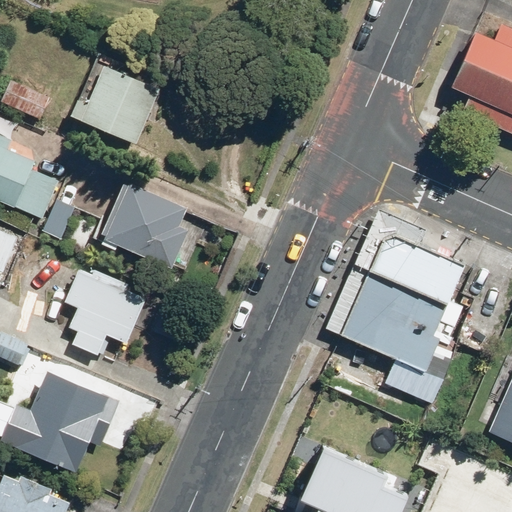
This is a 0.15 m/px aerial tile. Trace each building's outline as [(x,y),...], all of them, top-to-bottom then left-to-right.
[(511,21),(506,19),(500,33),(483,25),(458,81),(475,89),(467,107),(511,127),(511,21)] [(138,71),(109,61),(92,98),(83,94),(76,110),(85,113),(141,139),(164,86),(138,71)] [(0,198),(45,218),(62,179),(34,167),(38,158),(0,141),(0,198)] [(191,205),(134,178),(132,181),(129,180),(105,231),(175,265),(193,226),(183,222),(191,205)] [(341,340),(420,374),(465,269),(387,235),(341,340)] [(63,259),(44,252),(32,284),(52,291),(63,259)] [(151,293),(84,263),(68,298),(82,304),(76,316),(73,324),(81,327),(76,341),(102,352),(111,331),(131,339),(151,293)] [(36,345),(4,331),(0,340),(0,355),(27,367),(36,345)] [(114,391),(53,364),(36,404),(22,398),(6,436),(20,442),(80,468),(93,439),(104,443),(124,397),(114,393),(114,391)] [(511,379),(491,425),(511,434),(511,379)] [(320,509),(325,511),(401,511),(407,500),(382,490),(388,476),(324,449),(302,502),(320,509)] [(0,511),(68,511),(74,500),(54,490),(56,485),(26,471),(23,476),(9,470),(7,472),(0,468),(0,511)]
